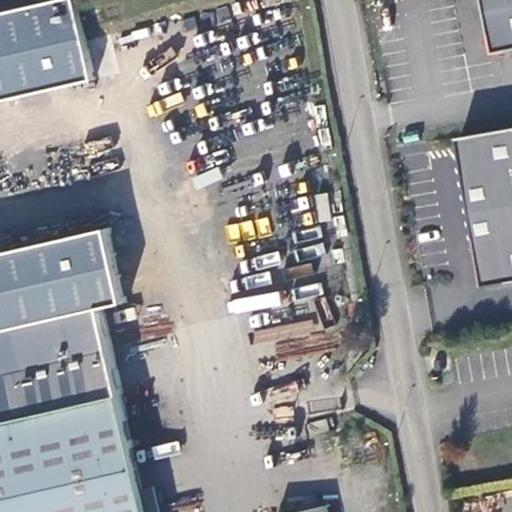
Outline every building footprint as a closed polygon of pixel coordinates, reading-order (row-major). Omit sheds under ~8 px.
[(79,0),(70,0),(0,16),(0,102),(98,80),(79,0)] [(511,0),(486,0),(497,50),(511,47),(511,0)] [(511,137),(466,145),(493,285),(511,282),(511,137)] [(0,425),(131,397),(109,311),(134,306),(115,233),(0,259),(0,425)] [(155,511),(151,490),(131,397),(0,425),(0,511),(155,511)] [(168,511),(162,488),(151,490),(155,511),(168,511)]
